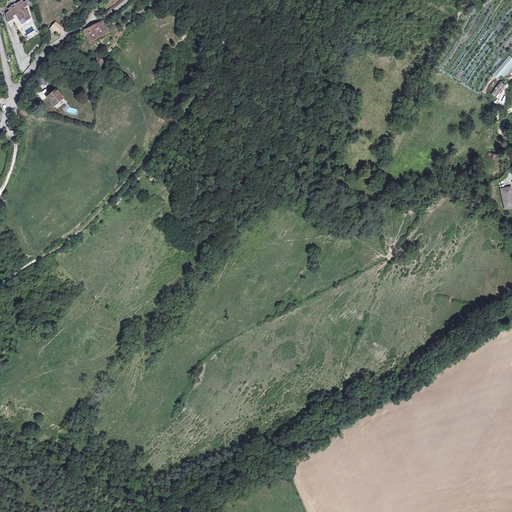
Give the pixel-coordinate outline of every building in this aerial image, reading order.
[(20,0),(6,9),(9,12),(6,14),(8,24),(13,21),(19,30),(33,21),(28,10),(26,11),(24,8),(26,7),(24,1),(21,3),(20,0)] [(84,31),(90,44),(100,40),(99,38),(108,34),(101,21),(84,31)] [(56,31),(59,34),(64,29),(57,22),(49,29),(54,33),(56,31)] [(511,58),(510,56),(493,75),(498,79),(501,75),(504,78),(511,68),(511,58)] [(94,68),(100,72),(105,64),(99,60),(97,64),(94,67),(94,68)] [(57,90),(48,98),(58,110),(67,103),(57,90)] [(505,209),(511,207),(511,190),(511,187),(501,189),(505,209)]
